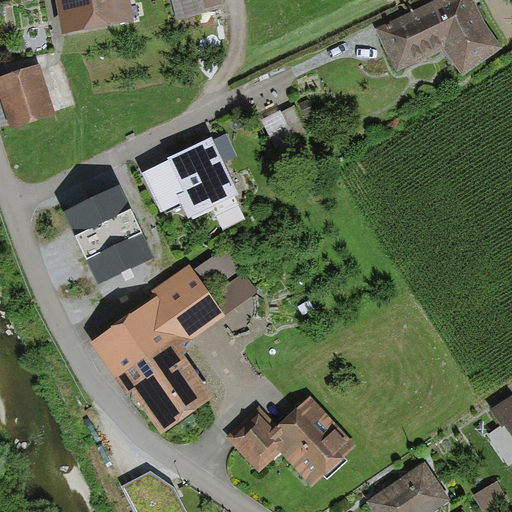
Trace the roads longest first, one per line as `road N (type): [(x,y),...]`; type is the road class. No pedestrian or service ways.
road 1 (residential): [(251,511),(146,438),(95,386),(46,306),(11,206)]
road 2 (residential): [(11,206),(216,106)]
